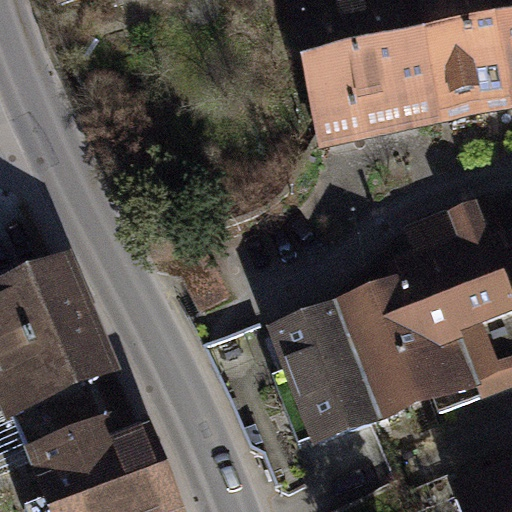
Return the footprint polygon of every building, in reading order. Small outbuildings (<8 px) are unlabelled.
[(288,0),(318,138),(324,136),(320,120),(432,98),(414,0),(288,0)] [(414,0),(432,98),(447,95),(451,112),(511,101),(500,39),(504,39),(497,0),(499,0),(414,0)] [(511,0),(499,0),(497,0),(504,39),(500,39),(511,101),(511,0)] [(486,205),(449,220),(508,372),(511,370),(511,272),(504,253),(486,205)] [(508,372),(449,220),(415,233),(434,279),(474,382),(475,385),(508,372)] [(186,276),(204,310),(227,298),(194,235),(183,236),(171,236),(160,233),(154,231),(148,229),(170,272),(186,276)] [(0,297),(0,358),(81,325),(59,273),(0,297)] [(387,416),(474,382),(434,279),(347,312),(387,416)] [(387,416),(347,312),(330,320),(370,425),(387,416)] [(319,444),(370,425),(330,320),(279,340),(292,375),(278,381),(287,406),(302,400),(319,444)] [(0,358),(0,408),(4,418),(33,405),(89,382),(102,376),(81,325),(0,358)] [(50,511),(175,511),(146,439),(137,442),(127,416),(106,425),(89,382),(33,405),(52,452),(30,460),(50,511)] [(511,511),(511,477),(457,499),(462,511),(511,511)]
